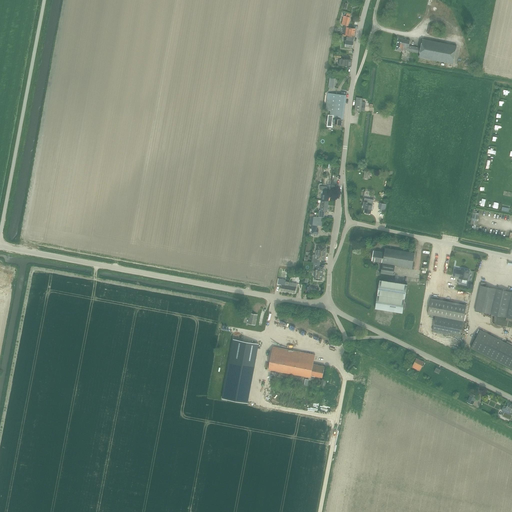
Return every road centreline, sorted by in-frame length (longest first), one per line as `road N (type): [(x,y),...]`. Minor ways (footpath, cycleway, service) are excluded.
road 1 (unclassified): [(327,306),(0,246)]
road 2 (unclassified): [(0,233),(44,0)]
road 3 (unclassified): [(511,398),(327,306)]
road 4 (unclassified): [(341,176),(368,0)]
road 5 (track): [(319,511),(345,375),(340,347)]
road 6 (unclassified): [(511,257),(348,222)]
